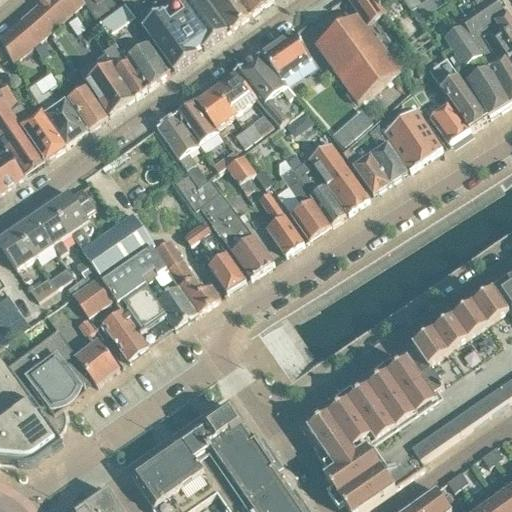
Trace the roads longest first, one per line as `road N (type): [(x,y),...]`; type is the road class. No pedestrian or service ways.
road 1 (residential): [(222,362),(212,334),(511,144)]
road 2 (residential): [(0,225),(304,0)]
road 3 (residential): [(511,256),(268,427)]
road 4 (residential): [(139,511),(93,450),(8,511)]
road 5 (residential): [(511,422),(386,511)]
road 6 (residential): [(107,441),(222,362)]
